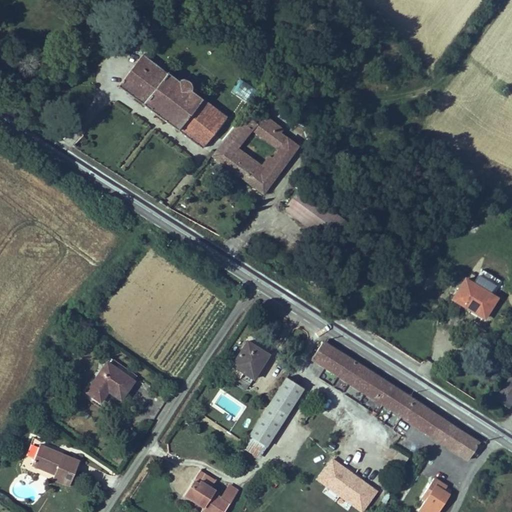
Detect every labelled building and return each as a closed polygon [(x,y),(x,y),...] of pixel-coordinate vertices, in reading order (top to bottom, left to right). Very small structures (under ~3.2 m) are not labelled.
[(116,83),(202,143),(222,113),(189,89),(190,87),(190,85),(190,82),(189,80),(186,78),(183,77),(179,77),(177,78),(176,80),(136,53),(116,83)] [(237,79),(229,93),(244,102),(252,89),(237,79)] [(297,143),(282,133),(275,143),(269,152),(265,149),(258,159),(233,142),(246,122),(260,132),(267,122),(258,116),(235,117),(223,135),(226,137),(216,153),(266,188),(297,143)] [(282,133),(267,122),(260,132),(275,143),(282,133)] [(298,213),(313,192),(303,185),(288,206),(298,213)] [(333,206),(313,192),(298,213),(336,240),(357,211),(339,198),(333,206)] [(490,298),(460,279),(447,299),(479,319),(490,298)] [(241,337),(227,362),(233,366),(230,372),(245,381),(263,351),(241,337)] [(346,382),(359,364),(330,345),(318,364),(346,382)] [(428,377),(435,364),(425,359),(418,372),(428,377)] [(106,361),(84,392),(100,402),(105,395),(117,404),(134,379),(106,361)] [(233,366),(227,362),(219,375),(241,388),(245,381),(230,372),(233,366)] [(421,406),(359,364),(346,382),(409,424),(421,406)] [(511,397),(511,369),(483,415),(496,423),(511,397)] [(280,377),(255,418),(275,428),(298,388),(280,377)] [(42,391),(35,401),(39,405),(47,394),(42,391)] [(100,402),(84,392),(81,397),(96,408),(100,402)] [(452,426),(421,406),(409,424),(439,444),(452,426)] [(275,428),(255,418),(244,436),(262,447),(275,428)] [(473,441),(452,426),(439,444),(460,459),(473,441)] [(75,459),(37,443),(27,465),(50,475),(48,479),(64,486),(75,459)] [(377,491),(331,458),(316,480),(361,511),(377,491)] [(50,475),(27,465),(26,470),(48,479),(50,475)] [(212,475),(196,466),(181,491),(200,502),(198,506),(208,511),(216,511),(226,498),(211,488),(213,485),(208,482),(212,475)] [(429,511),(448,485),(436,477),(429,484),(423,480),(413,494),(420,499),(412,511),(429,511)]
